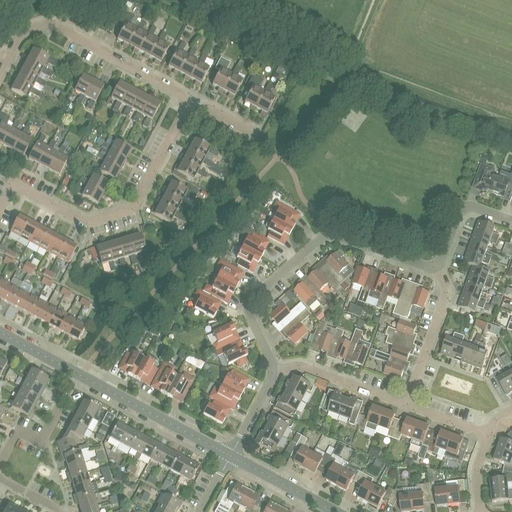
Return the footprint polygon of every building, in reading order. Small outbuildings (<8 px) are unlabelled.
[(137,30),(136,30),(130,27),(135,18),(126,13),(120,24),(124,27),(117,40),(123,44),(122,47),(126,50),(128,46),(137,30)] [(147,36),(141,33),(146,24),(141,21),(136,30),(137,30),(128,46),(134,49),(132,53),(137,55),(139,52),(147,36)] [(158,42),(152,38),(156,29),(152,27),(147,36),(139,52),(145,55),(143,58),(147,61),(149,58),(158,42)] [(149,58),(155,61),(153,64),(158,67),(160,63),(169,48),(162,44),(167,35),(162,33),(158,42),(149,58)] [(187,58),(187,57),(181,54),(186,45),(182,43),(177,52),(176,52),(168,68),(174,71),(173,74),(177,77),(179,74),(179,73),(187,58)] [(198,63),(192,60),(197,51),(192,49),(187,57),(187,58),(179,73),(179,74),(185,77),(183,80),(188,83),(190,79),(198,63)] [(43,69),(46,63),(54,68),(57,63),(48,59),(33,50),(27,61),(43,69)] [(190,79),(196,82),(194,86),(198,88),(200,85),(201,85),(209,69),(202,66),(207,57),(203,54),(198,63),(190,79)] [(231,76),(231,75),(225,72),(230,63),(220,58),(214,69),(219,72),(212,85),(218,89),(217,92),(221,95),(223,91),(231,76)] [(51,73),(43,69),(27,61),(22,71),(37,79),(40,73),(49,78),(51,73)] [(223,91),(229,95),(227,98),(232,100),(234,97),(242,81),(236,78),(241,69),(236,67),(231,75),(231,76),(223,91)] [(275,73),(281,76),(284,71),(278,68),(275,73)] [(46,83),(37,79),(22,71),(17,81),(32,89),(35,83),(44,88),(46,83)] [(264,93),(258,90),(262,81),(253,75),(247,87),(252,89),(244,103),(251,106),(249,110),(254,112),(255,109),(264,93)] [(80,106),(85,97),(93,82),(83,76),(74,92),(80,95),(76,103),(80,106)] [(41,94),(32,89),(17,81),(11,91),(26,99),(30,93),(38,98),(41,94)] [(93,82),(85,97),(90,100),(86,109),(90,111),(95,102),(95,103),(103,87),(93,82)] [(121,104),(130,89),(119,83),(111,99),(117,102),(108,117),(113,120),(121,104)] [(255,109),(261,112),(260,115),(264,118),(266,114),(266,115),(275,99),(268,95),(273,86),(268,84),(264,93),(255,109)] [(131,110),(140,94),(130,89),(121,104),(127,107),(122,116),(127,118),(131,110)] [(141,115),(150,99),(140,94),(131,110),(137,113),(132,121),(137,124),(141,115)] [(141,115),(147,118),(142,127),(147,129),(152,120),(160,105),(150,99),(141,115)] [(11,130),(5,127),(10,119),(5,116),(1,125),(0,125),(0,144),(3,146),(11,130)] [(21,136),(15,133),(20,124),(15,122),(11,130),(3,146),(13,151),(21,136)] [(21,136),(13,151),(23,157),(31,141),(25,138),(30,129),(25,127),(21,136)] [(47,150),(41,147),(46,138),(41,135),(37,144),(36,144),(28,159),(39,165),(47,150)] [(204,160),(204,159),(208,153),(216,158),(219,154),(210,149),(210,148),(194,140),(191,146),(188,145),(185,149),(188,151),(204,160)] [(49,170),(57,155),(51,152),(56,143),(51,141),(47,150),(39,165),(49,170)] [(146,143),(142,141),(138,148),(142,150),(146,143)] [(110,152),(126,161),(131,150),(116,142),(113,148),(104,143),(101,148),(110,152)] [(57,155),(49,170),(59,176),(67,160),(61,157),(66,149),(61,146),(57,155)] [(213,164),(204,159),(204,160),(188,151),(185,157),(182,155),(179,160),(183,162),(199,170),(202,164),(211,169),(213,164)] [(120,171),(126,161),(110,152),(107,158),(99,153),(96,158),(105,162),(120,171)] [(115,181),(120,171),(105,162),(102,168),(93,163),(91,168),(99,173),(115,181)] [(208,175),(199,170),(183,162),(179,168),(176,166),(174,170),(177,172),(177,173),(193,181),(196,175),(205,179),(208,175)] [(211,169),(209,171),(220,177),(224,170),(213,164),(211,169)] [(493,194),(499,178),(489,174),(491,169),(483,166),(475,188),(493,194)] [(505,194),(511,196),(511,172),(509,181),(499,178),(493,194),(504,198),(505,194)] [(87,186),(103,195),(108,184),(93,176),(90,182),(81,177),(79,182),(87,187),(87,186)] [(66,177),(62,185),(68,187),(72,180),(66,177)] [(181,202),(184,196),(193,201),(199,191),(187,185),(185,190),(171,183),(168,189),(164,188),(162,192),(165,194),(181,202)] [(97,205),(103,195),(87,186),(87,187),(84,192),(76,187),(73,192),(82,197),(97,205)] [(190,207),(181,202),(165,194),(162,200),(159,198),(156,203),(160,205),(175,213),(176,213),(179,207),(188,212),(188,211),(190,207)] [(273,220),(292,230),(295,224),(292,223),(297,213),(276,202),(270,212),(275,215),(273,220)] [(185,218),(176,213),(175,213),(160,205),(156,211),(153,209),(151,213),(154,215),(154,216),(170,224),(173,217),(182,222),(184,218),(185,218)] [(144,214),(142,213),(141,213),(140,214),(141,215),(144,226),(148,219),(149,217),(144,214)] [(20,238),(28,222),(18,217),(10,232),(20,238)] [(250,229),(254,222),(249,219),(245,226),(250,229)] [(288,236),(292,230),(273,220),(272,222),(269,220),(266,227),(268,228),(267,230),(270,232),(267,237),(281,244),(286,235),(288,236)] [(29,243),(38,227),(28,222),(20,238),(29,243)] [(475,232),(498,241),(500,236),(493,234),(495,228),(478,222),(475,232)] [(39,248),(47,232),(38,227),(29,243),(39,248)] [(48,253),(57,237),(47,232),(39,248),(48,253)] [(496,246),(498,241),(475,232),(471,243),(487,249),(489,243),(496,246)] [(242,248),(261,258),(264,252),(261,250),(266,241),(253,234),(250,239),(247,238),(242,248)] [(134,255),(140,253),(143,263),(148,261),(145,252),(140,235),(129,239),(134,255)] [(58,258),(66,242),(57,237),(48,253),(58,258)] [(137,265),(134,255),(129,239),(118,242),(123,259),(129,257),(132,266),(137,265)] [(66,242),(58,258),(68,263),(76,247),(66,242)] [(126,268),(123,259),(118,242),(107,245),(112,262),(118,260),(121,269),(126,268)] [(486,254),(487,249),(471,243),(467,253),(490,261),(492,256),(486,254)] [(115,271),(112,262),(107,245),(96,249),(101,265),(107,263),(110,273),(115,271)] [(258,264),(261,258),(242,248),(236,258),(239,259),(236,265),(250,272),(255,263),(258,264)] [(226,253),(219,250),(217,254),(224,258),(226,253)] [(347,267),(341,259),(344,257),(339,252),(336,255),(336,254),(327,262),(330,265),(325,270),(339,286),(340,286),(345,281),(339,274),(347,267)] [(489,266),(490,261),(467,253),(463,263),(473,267),(473,266),(480,269),(482,264),(489,266)] [(236,281),(241,272),(220,260),(216,266),(222,269),(217,279),(236,289),(239,283),(236,281)] [(489,272),(480,269),(473,266),(473,267),(469,277),(492,285),(494,280),(487,278),(489,272)] [(370,291),(376,274),(359,268),(353,284),(363,288),(358,302),(366,305),(371,291),(370,291)] [(342,289),(340,286),(339,286),(325,270),(320,274),(317,271),(308,279),(320,292),(328,285),(337,296),(344,290),(342,289)] [(388,297),(394,281),(376,274),(370,291),(371,291),(380,295),(375,308),(383,311),(388,297)] [(491,290),(492,285),(469,277),(465,287),(482,293),(484,288),(491,290)] [(0,299),(1,300),(9,284),(0,279),(0,299)] [(232,295),(236,289),(217,279),(211,289),(206,286),(203,291),(225,303),(230,293),(232,295)] [(324,308),(330,303),(320,292),(308,279),(294,291),(309,308),(317,301),(324,308)] [(342,289),(344,290),(345,292),(349,289),(350,288),(344,281),(340,286),(342,289)] [(400,317),(411,287),(394,281),(388,297),(398,301),(393,315),(400,317)] [(10,305),(19,289),(9,284),(1,300),(10,305)] [(410,291),(411,287),(400,317),(407,320),(412,306),(423,310),(429,294),(417,289),(416,294),(410,291)] [(480,298),(482,293),(465,287),(462,297),(485,305),(487,300),(480,298)] [(20,310),(28,294),(19,289),(10,305),(20,310)] [(197,290),(192,300),(197,303),(194,309),(213,319),(216,313),(214,311),(219,302),(197,290)] [(29,315),(38,300),(28,294),(20,310),(29,315)] [(483,310),(485,305),(462,297),(458,307),(474,313),(476,308),(483,310)] [(39,321),(48,305),(38,300),(29,315),(39,321)] [(351,305),(348,313),(361,318),(366,305),(358,302),(356,307),(351,305)] [(282,331),(306,310),(301,304),(290,313),(283,305),(279,309),(269,317),(282,331)] [(49,326),(57,310),(48,305),(39,321),(49,326)] [(342,314),(340,314),(341,311),(335,309),(330,314),(338,317),(337,320),(340,321),(342,314)] [(58,331),(67,315),(57,310),(49,326),(58,331)] [(306,310),(282,331),(295,345),(308,333),(300,325),(311,315),(306,310)] [(68,336),(76,320),(67,315),(58,331),(68,336)] [(76,320),(68,336),(77,341),(86,325),(76,320)] [(410,344),(417,327),(400,321),(396,331),(388,328),(386,336),(388,337),(388,336),(410,344)] [(218,323),(211,326),(214,332),(221,329),(218,323)] [(337,329),(327,326),(319,323),(310,348),(328,354),(337,329)] [(495,326),(487,323),(484,331),(492,334),(495,326)] [(222,349),(237,341),(232,332),(235,331),(232,324),(212,333),(217,344),(212,346),(214,352),(215,352),(222,349)] [(161,331),(153,327),(149,333),(157,337),(161,331)] [(351,344),(341,340),(344,332),(337,329),(328,354),(345,360),(351,344)] [(370,346),(360,342),(363,333),(362,332),(356,330),(351,344),(345,360),(363,367),(370,346)] [(451,359),(459,335),(455,334),(452,340),(447,338),(441,355),(451,359)] [(461,363),(467,346),(462,344),(464,337),(459,335),(451,359),(461,363)] [(413,345),(410,344),(388,336),(388,337),(386,344),(394,347),(390,357),(407,363),(413,345)] [(223,355),(228,366),(236,362),(238,366),(246,363),(244,358),(247,356),(244,350),(241,351),(237,341),(222,349),(215,352),(217,358),(223,355)] [(471,366),(480,343),(475,341),(472,348),(467,346),(461,363),(471,366)] [(480,343),(471,366),(482,370),(488,354),(482,352),(485,345),(484,345),(480,343)] [(390,357),(377,352),(373,350),(370,357),(374,358),(374,359),(387,364),(384,375),(400,381),(407,363),(390,357)] [(133,378),(143,359),(133,353),(132,356),(127,353),(119,367),(129,372),(127,375),(133,378)] [(185,361),(193,366),(197,359),(189,355),(185,361)] [(143,359),(133,378),(139,381),(141,378),(150,383),(157,370),(152,367),(154,364),(143,359)] [(176,376),(171,374),(174,368),(164,362),(152,384),(161,389),(160,392),(166,395),(176,376)] [(57,375),(43,368),(41,372),(55,379),(57,375)] [(511,392),(511,384),(507,375),(503,369),(494,374),(497,380),(497,381),(506,396),(511,392)] [(26,380),(44,389),(49,379),(32,370),(26,380)] [(222,385),(241,395),(244,389),(241,388),(246,378),(232,371),(229,376),(227,375),(222,385)] [(176,376),(166,395),(172,399),(173,396),(183,401),(194,379),(184,374),(181,379),(176,376)] [(310,394),(313,388),(316,383),(305,377),(302,382),(295,378),(292,384),(289,382),(288,385),(290,386),(286,394),(301,402),(307,392),(310,394)] [(39,399),(44,389),(26,380),(21,389),(39,399)] [(238,401),(241,395),(222,385),(219,390),(214,388),(208,398),(214,401),(227,408),(230,409),(235,400),(238,401)] [(34,408),(39,399),(21,389),(16,399),(34,408)] [(339,417),(345,400),(337,397),(338,394),(329,391),(322,410),(339,417)] [(293,418),(301,402),(286,394),(282,402),(279,400),(275,409),(293,418)] [(29,418),(34,408),(16,399),(11,409),(29,418)] [(92,420),(98,409),(81,400),(79,405),(81,406),(78,412),(92,420)] [(354,403),(346,400),(345,400),(339,417),(350,420),(349,424),(355,426),(363,403),(355,400),(354,403)] [(222,417),(227,408),(214,401),(211,406),(208,405),(203,415),(222,425),(225,419),(222,417)] [(378,427),(384,411),(373,407),(369,419),(363,416),(358,429),(364,431),(367,423),(378,427)] [(384,411),(378,427),(376,433),(393,439),(397,429),(391,427),(395,415),(384,411)] [(87,430),(92,420),(78,412),(75,418),(73,417),(70,421),(87,430)] [(294,424),(283,418),(273,412),(269,420),(271,421),(267,429),(283,438),(288,427),(290,428),(292,427),(294,424)] [(108,428),(109,428),(115,417),(107,413),(101,424),(102,425),(108,428)] [(397,429),(393,439),(399,442),(401,436),(412,440),(418,423),(407,420),(403,431),(397,429)] [(81,440),(87,430),(70,421),(68,425),(70,426),(67,432),(76,437),(81,440)] [(120,444),(127,430),(122,427),(123,424),(118,422),(109,438),(120,444)] [(427,452),(431,441),(425,439),(429,427),(418,423),(412,440),(410,445),(421,448),(418,457),(419,459),(424,460),(427,452)] [(274,453),(283,438),(267,429),(263,437),(260,436),(256,444),(274,453)] [(130,449),(139,433),(135,431),(133,433),(127,430),(120,444),(130,449)] [(74,442),(76,437),(67,432),(63,440),(57,442),(62,457),(77,453),(77,452),(79,451),(88,449),(87,445),(76,448),(74,442)] [(446,452),(452,436),(441,432),(437,444),(431,441),(427,452),(437,456),(439,450),(446,452)] [(140,455),(148,441),(142,437),(143,435),(139,433),(130,449),(137,453),(140,455)] [(452,436),(446,452),(457,456),(454,464),(461,466),(465,454),(459,451),(463,440),(452,436)] [(308,446),(305,444),(307,440),(302,437),(294,450),(300,453),(294,464),(304,470),(313,454),(307,451),(309,448),(309,447),(308,446)] [(511,443),(511,444),(501,440),(497,450),(511,455),(511,443)] [(150,460),(159,444),(155,441),(153,444),(148,441),(140,455),(150,460)] [(160,466),(168,451),(162,448),(163,446),(159,444),(150,460),(160,466)] [(304,470),(315,475),(321,464),(326,467),(331,457),(316,449),(313,454),(304,470)] [(511,463),(511,459),(511,455),(497,450),(493,461),(504,465),(503,472),(511,473),(511,463)] [(67,467),(83,463),(79,451),(77,452),(77,453),(62,457),(63,462),(65,461),(67,467)] [(170,471),(179,454),(175,452),(174,455),(168,451),(160,466),(170,471)] [(180,476),(188,462),(182,459),(183,457),(179,454),(170,471),(180,476)] [(332,470),(326,481),(336,487),(344,471),(348,464),(344,462),(342,462),(341,460),(337,458),(337,460),(331,457),(326,467),(332,470)] [(188,462),(180,476),(191,482),(200,465),(195,463),(194,465),(188,462)] [(68,479),(86,474),(83,463),(67,467),(69,474),(67,475),(68,479)] [(358,484),(363,474),(357,471),(354,476),(344,471),(336,487),(346,492),(352,481),(358,484)] [(121,482),(125,475),(119,472),(115,479),(121,482)] [(511,482),(511,473),(503,472),(501,480),(490,481),(491,492),(508,490),(507,483),(511,482)] [(74,489),(89,485),(86,474),(68,479),(70,484),(72,483),(74,489)] [(371,485),(374,480),(363,474),(358,484),(363,487),(357,498),(368,503),(376,488),(371,485)] [(446,489),(448,506),(460,505),(458,493),(465,492),(464,481),(457,482),(458,488),(446,489)] [(448,506),(446,489),(435,490),(434,482),(428,483),(428,485),(429,496),(435,495),(437,507),(448,506)] [(75,501),(93,496),(89,485),(74,489),(76,496),(73,496),(75,501)] [(239,507),(247,491),(236,485),(230,496),(225,493),(219,504),(214,511),(226,511),(227,511),(232,504),(239,507)] [(423,496),(429,496),(428,485),(416,486),(416,488),(410,489),(412,511),(417,511),(424,511),(423,496)] [(389,501),(394,491),(389,488),(386,493),(376,488),(368,503),(378,509),(384,498),(389,501)] [(412,511),(410,489),(399,490),(396,489),(394,491),(389,501),(387,504),(393,507),(396,502),(400,501),(401,511),(412,511)] [(508,490),(491,492),(492,503),(509,501),(511,500),(511,496),(509,497),(508,490)] [(217,502),(219,504),(225,493),(225,492),(223,491),(222,491),(216,502),(217,502)] [(257,511),(258,511),(252,508),(258,497),(247,491),(239,507),(246,511),(244,511),(257,511)] [(159,506),(170,511),(174,511),(177,508),(179,509),(181,504),(165,495),(159,506)] [(80,511),(96,507),(93,496),(75,501),(76,506),(79,505),(80,511)] [(278,511),(280,509),(269,503),(264,511),(259,511),(258,511),(257,511),(278,511)]
